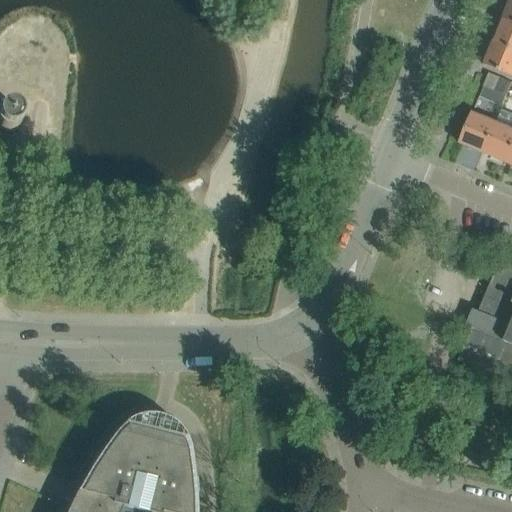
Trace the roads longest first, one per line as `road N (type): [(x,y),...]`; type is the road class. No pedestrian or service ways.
road 1 (residential): [(307,334),(281,346),(19,341)]
road 2 (residential): [(307,334),(388,158)]
road 3 (residential): [(388,158),(453,0)]
road 4 (residential): [(357,487),(350,434),(307,334)]
road 5 (residential): [(388,158),(511,209)]
